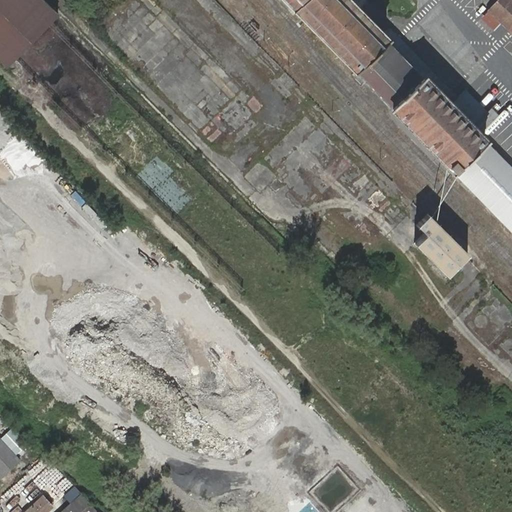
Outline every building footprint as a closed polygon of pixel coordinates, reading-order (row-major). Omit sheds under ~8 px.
[(0,0),(0,61),(5,67),(45,26),(57,38),(68,26),(56,15),(58,13),(44,0),(0,0)] [(511,233),(511,167),(472,127),(422,76),(387,40),(377,30),(347,0),(282,0),(353,73),(356,71),(390,106),(388,109),(452,173),(454,174),(511,233)] [(511,32),(511,0),(497,0),(488,10),(480,18),(494,31),(501,22),(511,32)] [(108,33),(122,19),(112,9),(98,23),(108,33)] [(422,76),(472,127),(479,119),(457,96),(385,22),(377,30),(387,40),(422,76)] [(457,96),(479,119),(487,111),(465,89),(457,96)] [(467,253),(427,213),(416,224),(424,232),(414,243),(446,274),(467,253)] [(0,437),(0,477),(20,460),(0,437)] [(97,511),(81,494),(60,511),(97,511)] [(45,511),(52,506),(42,496),(24,511),(45,511)]
